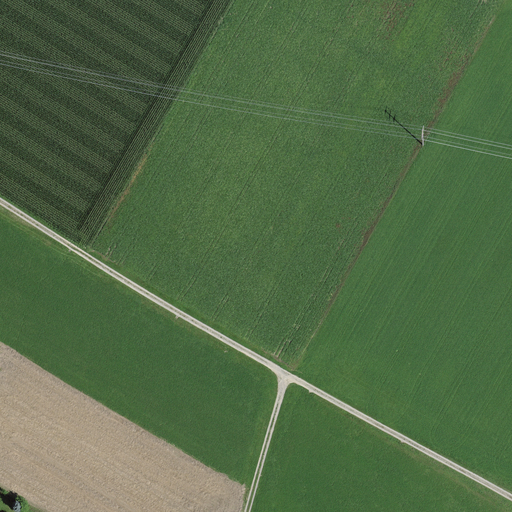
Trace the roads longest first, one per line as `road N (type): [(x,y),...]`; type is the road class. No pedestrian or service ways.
road 1 (track): [(511,498),(286,375),(0,201)]
road 2 (track): [(286,375),(247,511)]
